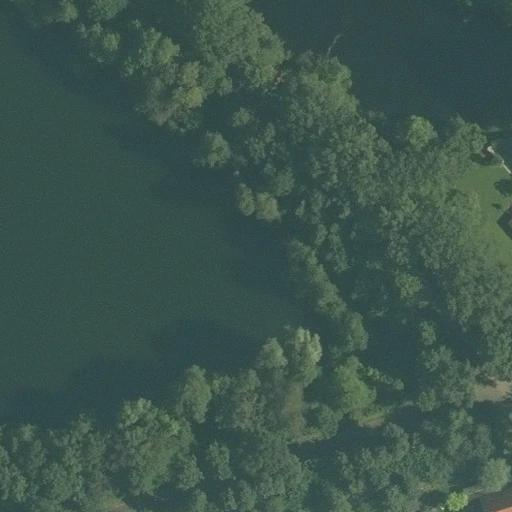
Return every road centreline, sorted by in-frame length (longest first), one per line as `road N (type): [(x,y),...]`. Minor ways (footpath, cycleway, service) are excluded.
road 1 (unclassified): [(511,379),(150,0)]
road 2 (residential): [(511,384),(122,511)]
